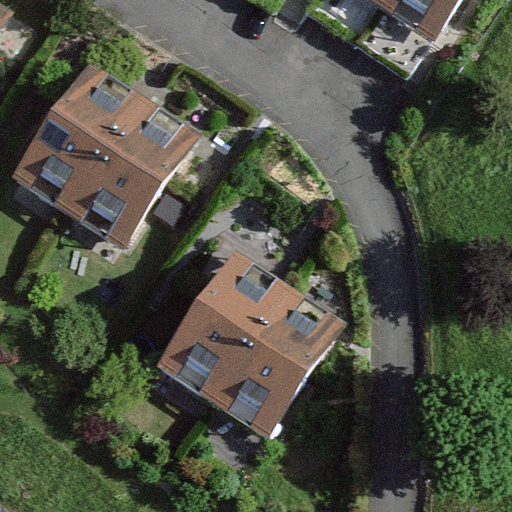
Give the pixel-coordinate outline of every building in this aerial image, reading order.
[(349,0),(381,20),(393,0),(349,0)] [(474,0),(393,0),(381,20),(439,56),(474,0)] [(0,50),(17,23),(0,12),(0,50)] [(83,223),(145,118),(90,85),(28,191),(83,223)] [(201,151),(145,118),(83,223),(139,256),(201,151)] [(214,417),(281,313),(231,281),(165,386),(214,417)] [(281,313),(214,417),(271,453),(338,349),(281,313)]
